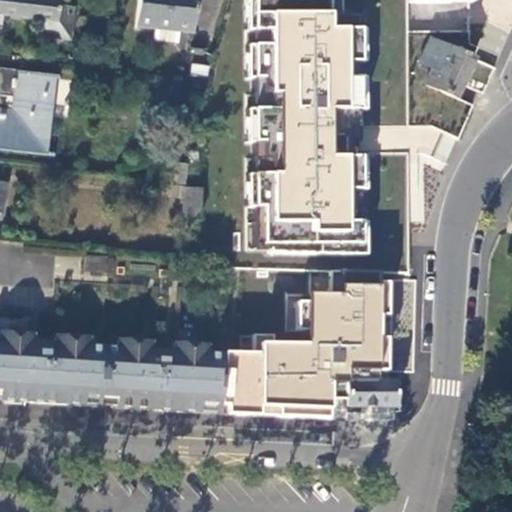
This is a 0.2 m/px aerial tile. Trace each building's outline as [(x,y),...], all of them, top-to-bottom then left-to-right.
[(0,0),(0,34),(2,35),(5,19),(45,24),(58,25),(60,11),(60,0),(0,0)] [(197,0),(139,0),(136,31),(194,36),(197,0)] [(265,211),(265,248),(363,247),(363,227),(348,227),(348,195),(364,194),(364,162),(333,162),(333,114),(362,114),(362,82),(349,82),(349,65),(363,64),(363,32),(333,33),(333,17),(330,17),(330,0),(256,1),(256,33),(273,33),(273,49),(257,50),(257,81),(273,81),(273,113),(257,113),(257,145),(266,145),(266,161),(274,161),(274,179),(257,179),(257,211),(265,211)] [(58,25),(45,24),(44,39),(71,42),(75,13),(60,11),(58,25)] [(433,71),(444,46),(431,41),(421,64),(433,71)] [(460,89),(474,60),(444,46),(433,71),(427,85),(456,99),(460,89)] [(0,148),(46,154),(55,76),(0,71),(0,148)] [(144,183),(171,186),(172,174),(145,172),(144,183)] [(201,224),(202,190),(186,190),(185,221),(201,224)] [(224,348),(225,354),(217,416),(270,417),(346,420),(346,409),(345,383),(382,382),(382,371),(391,371),(392,280),(382,280),(382,271),(343,270),(342,291),(331,290),(332,271),(307,270),(306,293),(287,294),(285,330),(309,329),(309,340),(273,339),(274,334),(239,335),(240,350),(224,348)] [(0,402),(41,405),(80,408),(182,413),(217,416),(225,354),(206,353),(207,345),(174,343),(174,351),(150,350),(151,342),(55,336),(55,345),(31,343),(32,335),(0,333),(0,402)] [(382,382),(345,383),(346,409),(394,408),(394,382),(382,382)]
